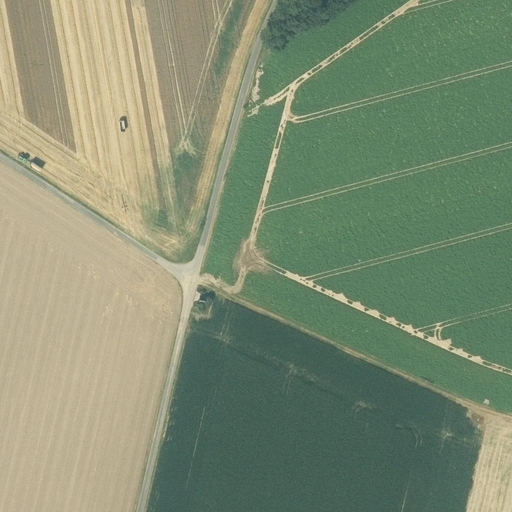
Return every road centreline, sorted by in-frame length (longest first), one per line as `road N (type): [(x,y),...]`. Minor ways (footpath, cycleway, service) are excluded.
road 1 (track): [(0,155),(192,280),(511,419)]
road 2 (unclassified): [(279,0),(256,48),(192,280),(138,511)]
